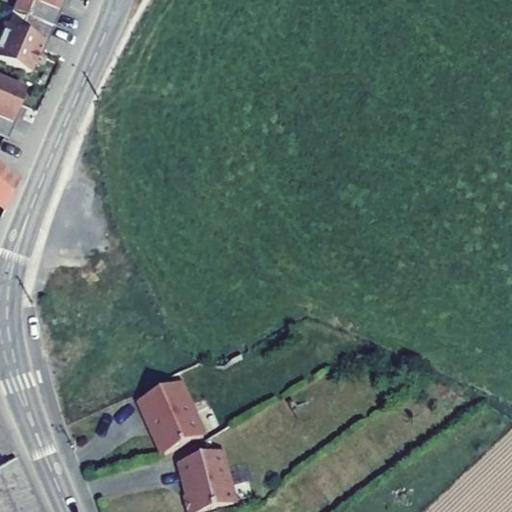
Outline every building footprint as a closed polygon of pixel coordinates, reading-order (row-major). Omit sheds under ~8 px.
[(60,0),(59,5),(47,0),(32,0),(28,10),(55,22),(64,0),(60,0)] [(45,37),(37,53),(41,54),(55,22),(28,10),(21,26),(45,37)] [(6,19),(0,32),(0,54),(30,69),(37,53),(45,37),(21,26),(6,19)] [(0,74),(0,112),(12,118),(19,102),(26,86),(0,74)] [(0,112),(0,131),(8,135),(22,103),(19,102),(12,118),(0,112)] [(0,202),(4,206),(18,177),(0,162),(0,202)] [(145,413),(166,445),(202,422),(171,372),(132,397),(143,414),(145,413)] [(0,455),(2,460),(13,455),(0,428),(0,455)] [(221,440),(183,452),(193,483),(188,485),(195,505),(238,491),(221,440)] [(40,511),(24,477),(15,459),(0,469),(0,511),(40,511)] [(194,509),(195,511),(225,511),(221,500),(194,509)]
